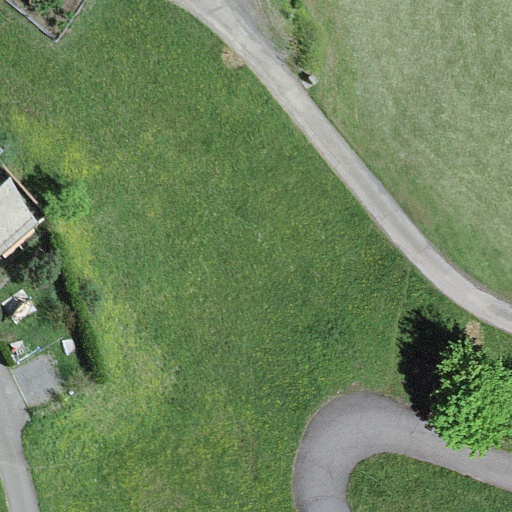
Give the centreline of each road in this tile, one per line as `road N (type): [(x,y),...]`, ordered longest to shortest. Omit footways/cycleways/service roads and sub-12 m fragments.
road 1 (track): [(511,321),(420,255),(275,79),(191,0)]
road 2 (track): [(511,474),(423,437),(363,425),(329,453),(327,511)]
